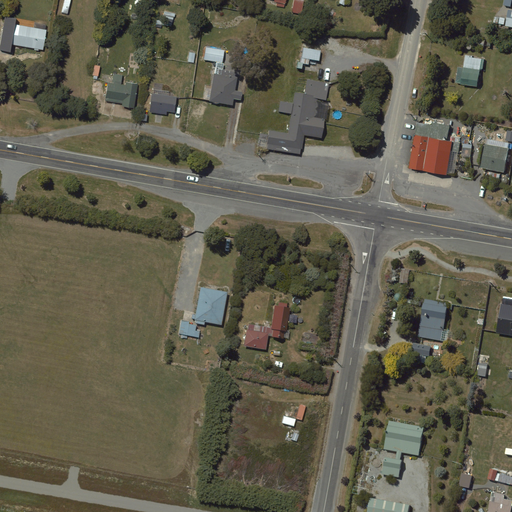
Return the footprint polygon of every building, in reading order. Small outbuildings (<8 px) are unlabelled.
[(301,13),(300,0),(292,0),(293,13),(301,13)] [(511,7),(511,0),(504,0),(502,6),(511,9),(511,7)] [(511,17),(500,17),(500,24),(506,24),(506,31),(511,30),(511,17)] [(17,23),(13,44),(43,49),(47,29),(17,23)] [(308,64),(308,59),(315,59),(315,60),(319,60),(319,50),(303,49),(302,60),(296,60),(295,64),(299,64),(299,68),(302,68),(302,64),(308,64)] [(195,50),(187,51),(187,62),(195,62),(195,50)] [(240,92),(235,93),(234,66),(225,66),(225,50),(211,50),(211,54),(204,54),(204,60),(211,60),(211,105),(232,105),(232,100),(240,100),(240,92)] [(460,68),(459,83),(478,85),(481,59),(466,57),(465,69),(460,68)] [(300,92),(302,80),(291,77),(289,89),(280,87),(271,129),(255,125),(252,138),(289,145),(292,131),(305,133),(309,114),(301,113),(305,93),(300,92)] [(123,107),(135,109),(138,86),(107,81),(104,99),(124,102),(123,107)] [(166,109),(175,109),(175,95),(150,94),(150,112),(158,112),(158,117),(162,117),(162,113),(166,113),(166,109)] [(443,124),(404,116),(395,163),(434,171),(443,124)] [(497,146),(470,141),(466,164),(492,169),(497,146)] [(197,332),(193,332),(194,326),(198,326),(199,324),(202,324),(203,321),(219,323),(224,292),(198,288),(192,325),(181,323),(179,333),(197,336),(197,332)] [(449,306),(427,300),(418,336),(440,341),(449,306)] [(511,308),(502,306),(497,333),(511,335),(511,308)] [(288,323),(288,307),(272,307),(272,336),(288,336),(288,326),(291,326),(291,323),(288,323)] [(265,334),(247,332),(245,346),(263,348),(265,334)] [(489,364),(480,362),(478,377),(487,378),(489,364)] [(412,426),(376,419),(371,446),(407,453),(412,426)] [(471,476),(461,476),(461,487),(470,487),(471,476)] [(395,511),(397,501),(358,494),(354,511),(395,511)] [(494,498),(477,494),(472,511),(507,511),(510,502),(502,500),(503,496),(495,494),(494,498)]
